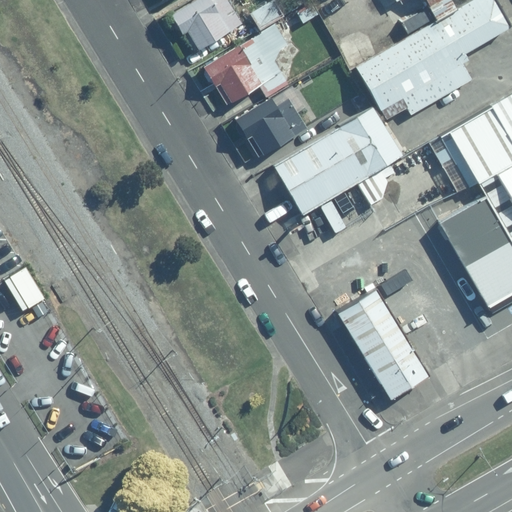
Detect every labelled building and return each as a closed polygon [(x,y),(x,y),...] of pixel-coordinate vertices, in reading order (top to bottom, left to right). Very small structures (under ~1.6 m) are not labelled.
[(228,0),(191,0),(166,14),(176,31),(179,30),(191,52),(242,23),(228,0)] [(288,83),(278,64),(271,52),(296,39),(275,0),(269,0),(247,12),(258,31),(198,64),(221,104),(258,84),(265,96),(288,83)] [(511,22),(511,16),(502,0),(480,0),(365,65),(396,119),(478,73),(464,49),(511,22)] [(393,0),(395,2),(398,0),(420,0),(431,18),(454,5),(451,0),(393,0)] [(271,96),(230,120),(253,158),(308,127),(290,96),(276,104),(271,96)] [(511,161),(511,127),(498,100),(453,123),(481,177),(511,161)] [(405,155),(376,104),(280,159),(309,210),(405,155)] [(511,161),(501,167),(511,187),(511,161)] [(511,292),(511,242),(486,193),(445,215),(491,303),(511,292)] [(26,262),(2,276),(19,308),(44,294),(26,262)] [(335,310),(388,396),(421,376),(369,290),(335,310)]
